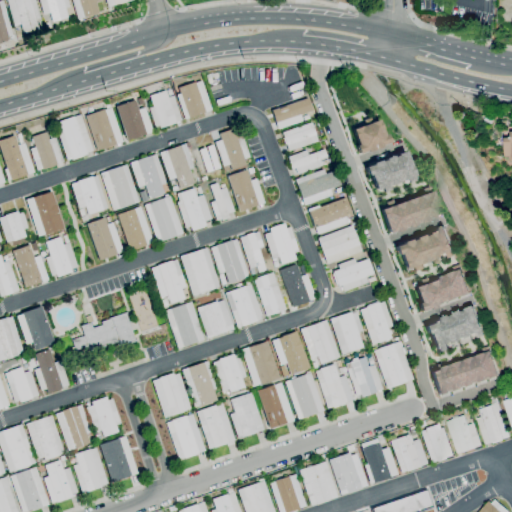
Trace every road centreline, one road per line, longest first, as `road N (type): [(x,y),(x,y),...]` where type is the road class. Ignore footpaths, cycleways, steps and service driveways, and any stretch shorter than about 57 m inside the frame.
road 1 (secondary): [(387,34),(310,19),(224,19),(0,80)]
road 2 (residential): [(414,410),(111,511)]
road 3 (secondary): [(36,96),(201,49),(288,43)]
road 4 (secondary): [(36,96),(73,71),(156,46),(164,31)]
road 5 (secondary): [(380,58),(511,91)]
